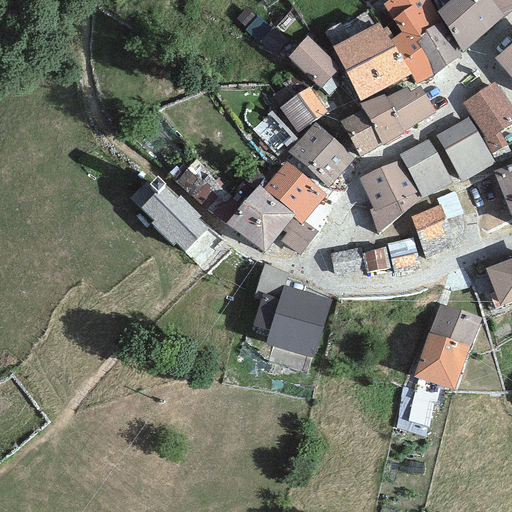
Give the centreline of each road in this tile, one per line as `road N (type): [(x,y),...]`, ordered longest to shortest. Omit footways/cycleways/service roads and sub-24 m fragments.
road 1 (residential): [(478,60),(445,88),(446,128),(348,184),(287,275)]
road 2 (residential): [(287,275),(321,289),(409,277),(471,255)]
